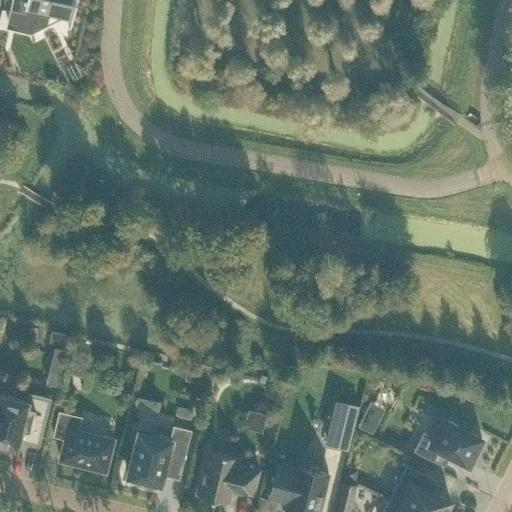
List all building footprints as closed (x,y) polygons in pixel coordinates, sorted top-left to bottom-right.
[(11,0),(10,9),(7,19),(21,23),(20,28),(30,31),(45,23),(47,14),(72,20),(77,1),(74,0),(11,0)] [(66,350),(54,347),(48,371),(60,374),(66,350)] [(215,367),(189,361),(184,379),(210,386),(215,367)] [(62,386),(57,404),(70,407),(74,390),(62,386)] [(16,448),(20,432),(27,434),(25,441),(38,444),(50,398),(29,393),(27,401),(0,393),(0,447),(8,449),(9,446),(16,448)] [(324,444),(347,450),(359,404),(335,398),(324,444)] [(59,459),(105,471),(113,439),(77,430),(81,416),(59,411),(53,435),(65,438),(59,459)] [(377,417),(365,411),(357,425),(371,432),(378,418),(377,417)] [(439,461),(445,449),(469,461),(480,439),(432,415),(415,449),(439,461)] [(139,430),(127,476),(160,484),(164,469),(179,473),(190,429),(174,425),(170,438),(139,430)] [(237,464),(239,456),(208,448),(197,493),(228,501),(230,489),(252,495),(259,469),(237,464)] [(285,511),(317,511),(328,472),(297,465),(296,469),(277,464),(269,494),(289,499),(285,511)] [(425,488),(431,476),(406,464),(389,498),(417,511),(443,511),(449,500),(425,488)] [(358,468),(345,465),(342,477),(355,480),(358,468)] [(343,480),(337,504),(350,507),(356,484),(343,480)] [(381,511),(417,511),(389,498),(381,511)]
